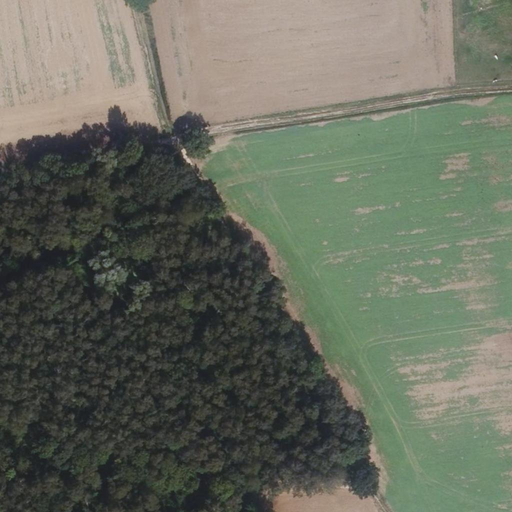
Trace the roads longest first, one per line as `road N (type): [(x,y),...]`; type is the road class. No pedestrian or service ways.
road 1 (track): [(511,86),(341,105),(0,169)]
road 2 (track): [(177,136),(326,374),(389,511)]
